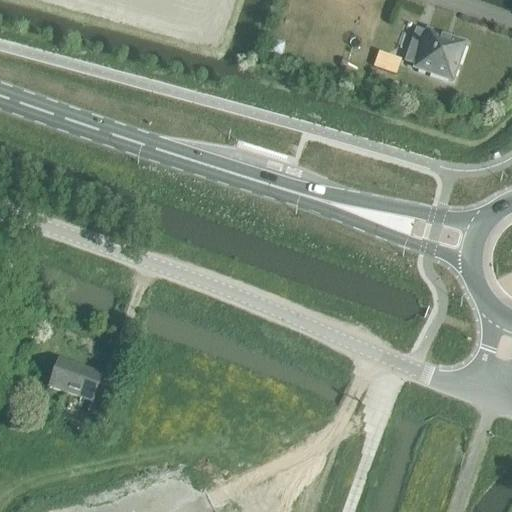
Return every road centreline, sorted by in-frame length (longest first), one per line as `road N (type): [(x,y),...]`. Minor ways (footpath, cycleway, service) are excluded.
road 1 (unclassified): [(495,398),(0,209)]
road 2 (primary): [(373,216),(0,95)]
